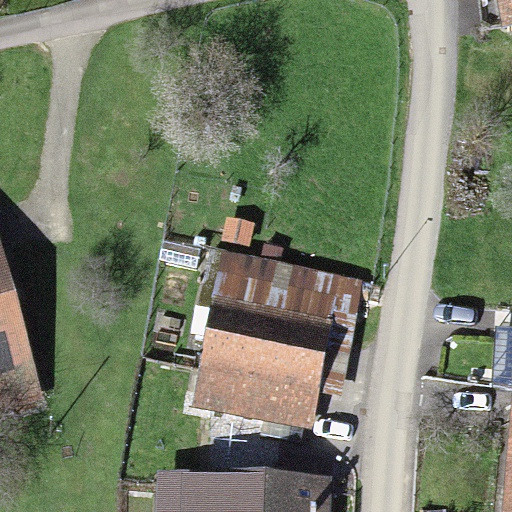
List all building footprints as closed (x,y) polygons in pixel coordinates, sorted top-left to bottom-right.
[(511,0),(488,0),(494,53),(511,51),(511,0)] [(0,270),(0,417),(1,422),(41,411),(0,270)] [(208,282),(193,418),(312,431),(326,295),(208,282)] [(511,511),(511,333),(508,333),(500,511),(511,511)] [(322,511),(323,496),(155,489),(153,511),(322,511)]
